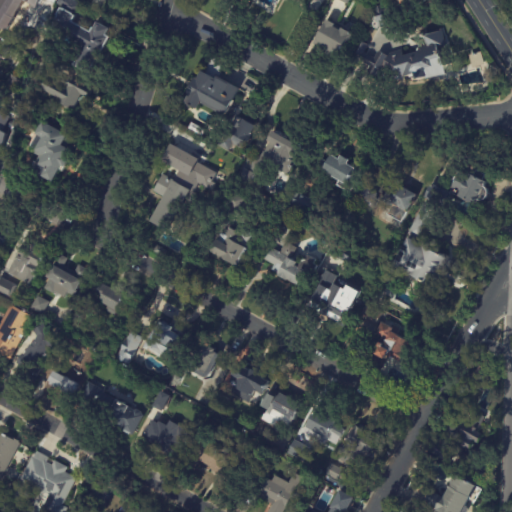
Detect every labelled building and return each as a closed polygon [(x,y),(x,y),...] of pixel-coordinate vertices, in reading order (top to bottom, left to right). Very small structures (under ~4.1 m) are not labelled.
[(43,0),(38,11),(32,8),(23,24),(13,18),(6,31),(2,28),(1,30),(0,29),(0,0),(43,0)] [(71,0),(82,6),(76,17),(72,15),(69,22),(89,33),(95,22),(107,28),(103,36),(106,37),(93,61),(98,63),(93,73),(88,70),(86,72),(73,65),(79,53),(78,53),(82,46),(49,28),(56,16),(55,15),(59,7),(62,9),(62,7),(57,4),(59,0),(71,0)] [(420,0),(408,12),(396,0),(420,0)] [(377,25),(373,17),(387,10),(393,21),(378,28),(377,25)] [(353,35),(348,45),(344,43),(336,58),(313,46),(326,20),(335,25),(333,27),(340,31),(341,28),(350,33),(349,34),(353,35)] [(432,78),(428,79),(428,78),(418,81),(417,77),(392,84),(390,77),(386,75),(382,82),(370,75),(373,70),(364,64),(360,70),(351,63),(362,43),(372,48),(368,56),(378,61),(382,54),(384,55),(388,54),(392,56),(405,52),(405,58),(431,50),(427,37),(445,32),(452,54),(442,57),(447,73),(432,78)] [(1,58),(0,57),(0,41),(11,48),(4,60),(1,58)] [(228,67),(221,80),(239,90),(225,116),(201,103),(196,111),(184,104),(189,96),(186,95),(194,80),(197,81),(201,73),(206,76),(214,60),(228,67)] [(88,98),(88,99),(82,96),(74,111),(60,103),(62,101),(42,90),(49,78),(65,87),(71,77),(93,90),(88,98)] [(3,131),(0,129),(0,112),(10,118),(3,131)] [(255,128),(242,150),(223,138),(229,127),(236,131),(242,120),(255,128)] [(73,139),(67,149),(69,150),(65,157),(68,159),(63,168),(60,166),(51,182),(45,179),(43,183),(31,176),(41,158),(35,154),(36,151),(34,150),(35,150),(29,147),(36,135),(35,134),(42,121),(73,139)] [(204,130),(200,136),(186,128),(189,122),(204,130)] [(284,139),(298,147),(292,159),(289,157),(287,162),(297,168),(292,178),(272,167),(259,190),(235,176),(250,150),(260,155),(267,142),(263,140),(269,130),(284,139)] [(346,160),(344,164),(360,172),(348,193),(335,185),(337,180),(319,171),(328,155),(335,159),(338,155),(346,160)] [(186,171),(200,178),(192,193),(187,190),(165,230),(148,221),(161,196),(152,191),(161,174),(172,180),(179,167),(186,171)] [(485,176),(482,181),(486,183),(484,187),(486,189),(487,191),(488,194),(487,197),(485,199),(483,201),(480,202),(476,201),(473,206),(457,197),(458,194),(450,190),(461,170),(474,177),(477,171),(485,176)] [(405,190),(416,196),(402,223),(388,216),(394,205),(384,200),(392,183),(405,190)] [(447,193),(440,207),(428,201),(435,187),(447,193)] [(369,190),(377,194),(375,198),(378,200),(374,208),(358,200),(365,188),(369,190)] [(297,193),(313,202),(306,214),(304,212),(302,215),(284,205),(292,191),(297,193)] [(437,213),(423,240),(419,238),(417,242),(452,261),(437,289),(394,266),(409,237),(411,239),(413,235),(410,233),(424,206),(437,213)] [(296,218),(291,226),(280,219),(284,212),(296,218)] [(0,222),(3,224),(13,229),(0,253),(0,222)] [(236,268),(207,251),(214,240),(216,241),(220,234),(223,236),(228,228),(237,234),(240,229),(252,236),(245,249),(246,250),(236,268)] [(318,267),(304,291),(287,280),(286,281),(271,272),(275,266),(264,260),(271,248),(280,253),(286,242),(298,249),(292,260),(297,263),(295,266),(298,268),(303,259),(305,260),(308,256),(316,261),(314,264),(318,267)] [(36,248),(40,250),(39,253),(44,256),(37,268),(40,270),(35,277),(34,276),(28,285),(22,281),(27,273),(12,265),(14,261),(24,243),(30,247),(31,245),(36,248)] [(174,256),(171,261),(154,252),(158,245),(175,254),(174,256)] [(67,259),(63,266),(75,272),(78,266),(88,271),(74,297),(68,294),(66,299),(44,287),(48,279),(44,277),(50,264),(53,266),(59,255),(67,259)] [(334,276),(339,278),(335,286),(344,291),(346,286),(360,294),(347,317),(343,315),(338,324),(308,307),(316,292),(315,291),(326,271),(334,276)] [(0,279),(15,287),(9,299),(0,294),(0,279)] [(108,288),(117,293),(119,289),(127,294),(115,316),(106,312),(108,308),(98,302),(99,299),(93,296),(100,284),(108,288)] [(47,302),(40,315),(28,308),(35,296),(47,302)] [(6,355),(0,351),(0,320),(8,305),(31,317),(9,357),(6,355)] [(382,314),(376,326),(361,318),(367,306),(382,314)] [(144,345),(158,320),(166,324),(166,323),(185,334),(183,337),(185,338),(172,363),(143,347),(144,345)] [(12,370),(11,370),(20,354),(22,355),(27,345),(29,346),(35,337),(30,330),(41,324),(51,340),(37,364),(41,366),(31,382),(12,370)] [(400,364),(393,360),(391,363),(386,361),(379,374),(367,368),(377,349),(376,348),(378,344),(379,344),(382,338),(376,336),(382,324),(394,330),(395,328),(400,331),(397,337),(416,346),(410,357),(404,354),(400,364)] [(133,333),(142,338),(128,365),(115,358),(129,331),(133,333)] [(205,344),(216,350),(215,353),(221,356),(209,377),(204,378),(185,368),(200,342),(205,344)] [(66,364),(71,367),(74,362),(80,365),(81,363),(85,365),(84,367),(85,368),(76,386),(74,385),(68,395),(45,382),(50,374),(44,371),(51,358),(61,364),(62,362),(66,364)] [(395,363),(403,367),(399,374),(390,369),(394,362),(395,363)] [(494,373),(491,380),(487,378),(481,389),(475,385),(472,390),(468,387),(480,365),(494,373)] [(242,368),(245,370),(246,368),(255,373),(254,375),(261,378),(260,379),(266,382),(260,394),(255,392),(248,404),(239,399),(239,397),(229,392),(235,379),(230,376),(233,371),(236,372),(239,367),(242,368)] [(169,383),(175,373),(181,376),(175,386),(169,383)] [(88,383),(103,391),(102,394),(133,411),(136,411),(140,413),(140,415),(143,417),(132,437),(129,435),(128,436),(122,433),(123,432),(120,430),(121,430),(76,405),(88,383)] [(265,394),(273,399),(276,393),(299,405),(288,425),(277,419),(273,427),(260,420),(265,411),(258,407),(265,394)] [(215,396),(228,403),(222,414),(207,406),(214,395),(215,396)] [(322,444),(303,433),(318,408),(326,413),(323,418),(334,424),(322,444)] [(475,413),(486,419),(477,433),(482,436),(477,446),(473,444),(469,452),(454,444),(450,451),(449,450),(443,462),(433,456),(441,442),(446,445),(451,437),(448,435),(458,417),(467,421),(472,411),(475,413)] [(178,427),(189,432),(176,457),(167,453),(166,455),(157,450),(158,448),(140,438),(149,420),(155,423),(156,421),(163,425),(165,420),(178,427)] [(366,431),(377,437),(375,442),(380,444),(373,458),(368,456),(364,464),(362,463),(358,470),(338,459),(355,425),(366,431)] [(0,434),(9,439),(10,438),(20,443),(0,478),(0,434)] [(219,476),(207,470),(209,467),(198,461),(196,465),(182,457),(194,435),(236,458),(225,479),(219,476)] [(301,445),(309,449),(302,462),(286,453),(293,441),(301,445)] [(50,457),(48,460),(52,463),(54,458),(68,465),(65,470),(77,476),(63,504),(68,506),(64,511),(43,511),(40,510),(48,495),(38,490),(37,486),(21,477),(32,454),(34,455),(37,449),(50,456),(50,457)] [(342,470),(336,481),(324,474),(329,463),(342,470)] [(267,511),(271,505),(252,495),(261,477),(270,482),(274,476),(287,484),(293,474),(311,484),(302,502),(291,496),(282,511),(267,511)] [(475,486),(461,511),(436,511),(437,510),(424,503),(430,491),(444,498),(456,476),(475,486)] [(11,497),(14,490),(21,493),(18,501),(11,497)] [(341,491),(354,498),(346,511),(332,511),(334,509),(332,508),(341,491)]
